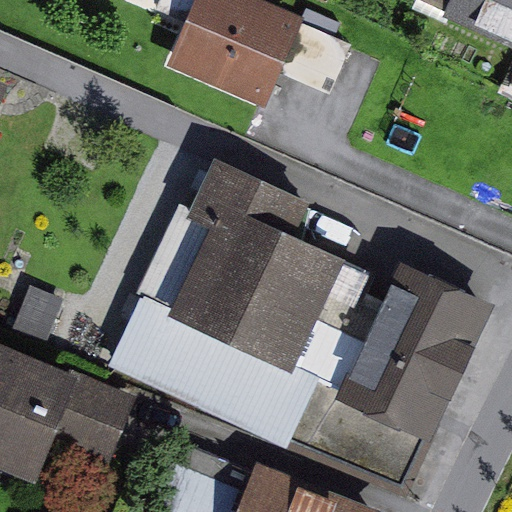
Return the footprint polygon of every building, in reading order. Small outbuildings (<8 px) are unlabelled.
[(204,22),(213,0),(176,0),(173,8),(204,22)] [(213,0),(204,22),(187,62),(271,98),(286,64),(306,18),(263,0),(213,0)] [(448,0),(467,9),(471,0),(448,0)] [(511,0),(471,0),(467,9),(511,29),(511,0)] [(367,44),(306,18),(286,64),(347,90),(367,44)] [(0,132),(20,87),(0,78),(0,132)] [(400,265),(393,280),(299,238),(315,202),(227,164),(205,214),(194,209),(126,362),(413,489),(494,307),(400,265)] [(72,298),(44,286),(27,328),(55,339),(72,298)] [(73,380),(0,350),(0,459),(35,474),(52,432),(73,380)] [(133,404),(73,380),(52,432),(112,456),(133,404)] [(159,511),(365,511),(206,448),(195,474),(178,467),(159,511)]
